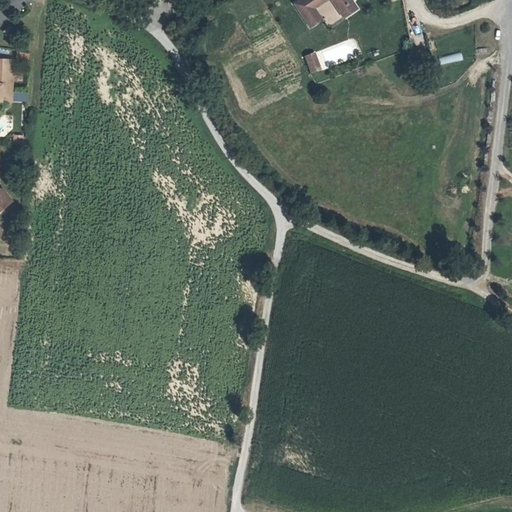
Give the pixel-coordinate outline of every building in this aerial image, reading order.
[(312,8),(326,0),(333,0),(339,10),(350,3),(348,0),(298,0),(295,2),(299,9),(297,10),(307,27),(318,20),(312,8)] [(333,0),(330,0),(342,19),(355,11),(350,3),(339,10),(333,0)] [(408,24),(409,41),(422,41),(421,24),(408,24)] [(6,36),(13,30),(10,26),(3,31),(6,36)] [(438,58),(440,65),(463,60),(461,52),(438,58)] [(314,69),(310,54),(301,56),(306,72),(314,69)] [(0,101),(1,101),(1,94),(11,94),(13,65),(0,64),(0,101)] [(0,208),(11,200),(2,189),(0,188),(0,208)]
